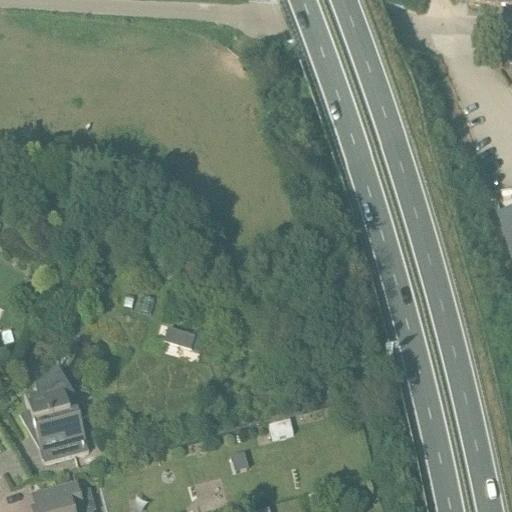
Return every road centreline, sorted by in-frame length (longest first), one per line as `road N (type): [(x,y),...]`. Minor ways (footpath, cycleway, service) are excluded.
road 1 (trunk): [(302,0),(377,219),(451,511)]
road 2 (trunk): [(490,511),(427,252),(343,0)]
road 3 (unclassified): [(444,25),(26,0)]
